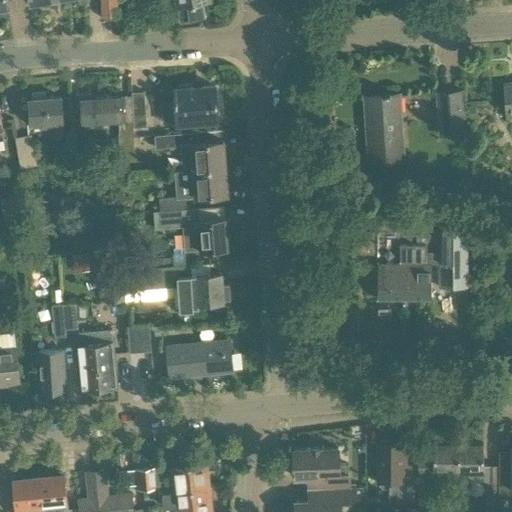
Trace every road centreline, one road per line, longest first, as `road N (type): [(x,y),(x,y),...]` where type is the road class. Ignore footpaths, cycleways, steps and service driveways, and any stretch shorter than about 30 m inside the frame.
road 1 (residential): [(289,403),(258,42)]
road 2 (residential): [(0,63),(258,42)]
road 3 (residential): [(0,433),(256,407)]
road 4 (residential): [(258,42),(511,20)]
road 5 (residential): [(511,395),(289,403)]
